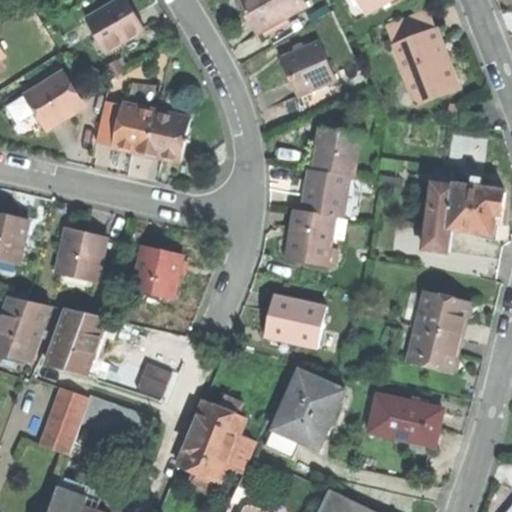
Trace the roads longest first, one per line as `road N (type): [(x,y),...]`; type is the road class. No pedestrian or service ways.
road 1 (residential): [(249,221),(0,164)]
road 2 (residential): [(182,0),(238,103),(252,157),(249,221)]
road 3 (residential): [(511,353),(460,511)]
road 4 (residential): [(249,221),(202,354)]
